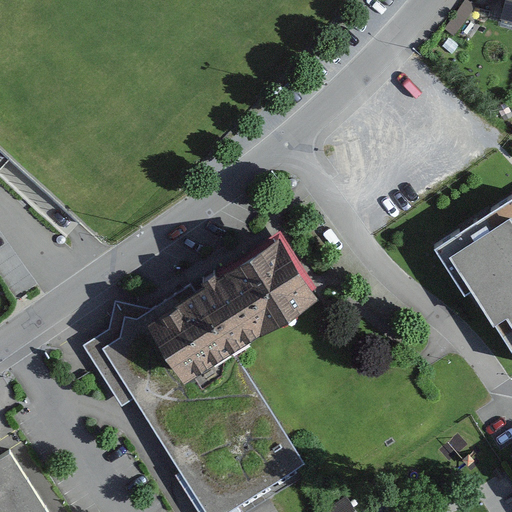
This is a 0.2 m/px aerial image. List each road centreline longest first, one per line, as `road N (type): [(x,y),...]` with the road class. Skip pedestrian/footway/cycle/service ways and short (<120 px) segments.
road 1 (residential): [(0,348),(289,138)]
road 2 (residential): [(289,138),(376,261),(501,385)]
road 3 (residential): [(289,138),(435,0)]
